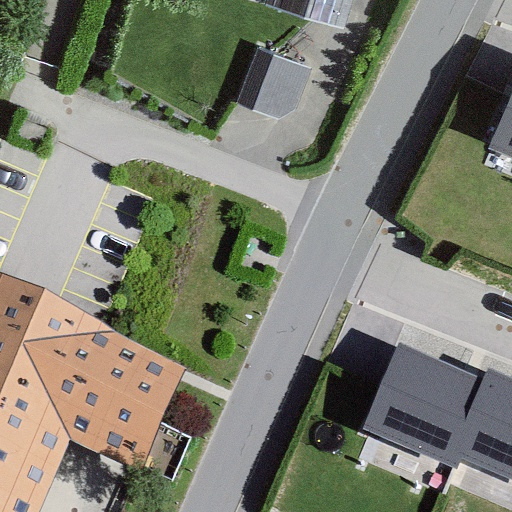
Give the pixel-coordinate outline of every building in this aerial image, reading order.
[(269,0),(267,11),(351,31),(358,0),(269,0)] [(297,65),(257,50),(238,103),(278,117),(297,65)] [(511,75),(490,127),(511,137),(511,75)] [(22,298),(0,289),(0,511),(34,511),(63,442),(138,472),(182,362),(22,298)] [(483,379),(397,341),(362,421),(448,460),(483,379)] [(511,377),(488,367),(483,379),(448,460),(456,464),(461,452),(511,474),(511,377)]
